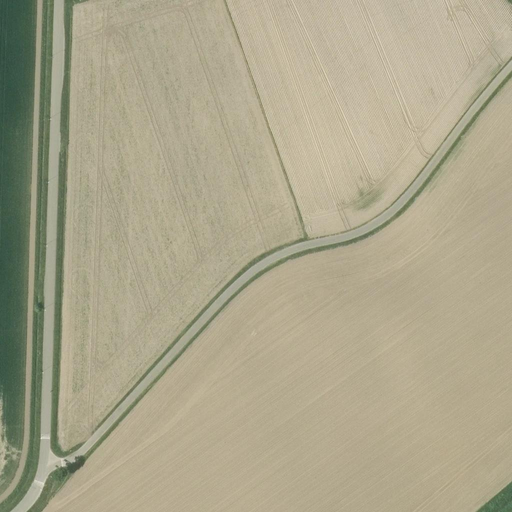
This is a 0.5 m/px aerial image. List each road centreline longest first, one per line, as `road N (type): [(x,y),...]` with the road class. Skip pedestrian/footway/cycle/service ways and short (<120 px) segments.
road 1 (unclassified): [(43,463),(82,453),(252,269),(383,216),(511,63)]
road 2 (unclassified): [(43,463),(59,0)]
road 3 (track): [(310,245),(224,0)]
